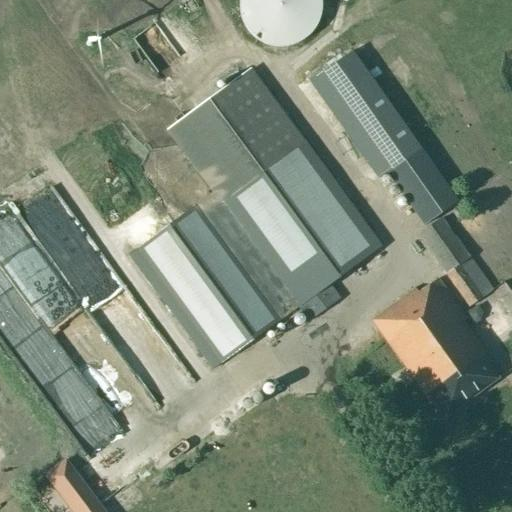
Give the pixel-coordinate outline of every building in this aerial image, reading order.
[(186,16),(175,1),(157,15),(168,30),(186,16)] [(155,18),(136,31),(160,67),(180,54),(155,18)] [(349,52),(309,80),(377,177),(418,148),(349,52)] [(379,249),(248,70),(167,129),(213,192),(133,250),(218,366),(297,309),(307,323),(340,299),(330,285),(379,249)] [(457,204),(420,148),(385,172),(422,227),(457,204)] [(440,219),(417,235),(469,307),(492,290),(440,219)] [(414,288),(370,320),(442,419),(501,376),(463,322),(466,320),(437,279),(417,293),(414,288)] [(93,511),(85,502),(71,511),(93,511)]
